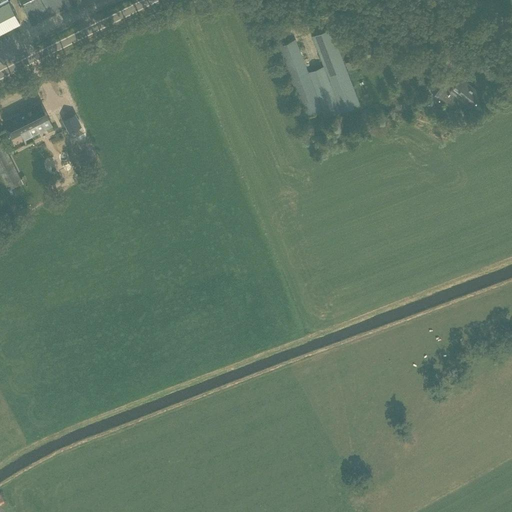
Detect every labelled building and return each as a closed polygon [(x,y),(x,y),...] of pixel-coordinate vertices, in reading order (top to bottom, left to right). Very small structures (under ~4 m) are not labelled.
[(8,0),(0,0),(0,31),(20,22),(8,0)] [(280,39),(277,40),(278,44),(277,45),(304,116),(321,109),(324,117),(359,104),(330,29),(312,36),(323,65),(318,66),(317,67),(307,71),(305,64),(295,38),(281,43),(280,39)] [(354,58),(345,62),(348,70),(357,66),(354,58)] [(444,72),(431,89),(438,95),(438,94),(443,98),(444,97),(448,100),(454,92),(455,93),(471,105),(470,106),(481,92),(459,76),(455,82),(450,78),(451,77),(444,72)] [(40,121),(48,117),(41,103),(27,110),(26,109),(22,111),(3,121),(11,136),(20,132),(24,140),(32,136),(28,128),(30,127),(34,125),(33,124),(40,121)] [(438,112),(433,119),(439,124),(444,116),(438,112)] [(75,143),(63,118),(47,126),(65,162),(84,153),(78,141),(75,143)] [(0,141),(0,171),(7,185),(20,178),(1,141),(0,141)]
